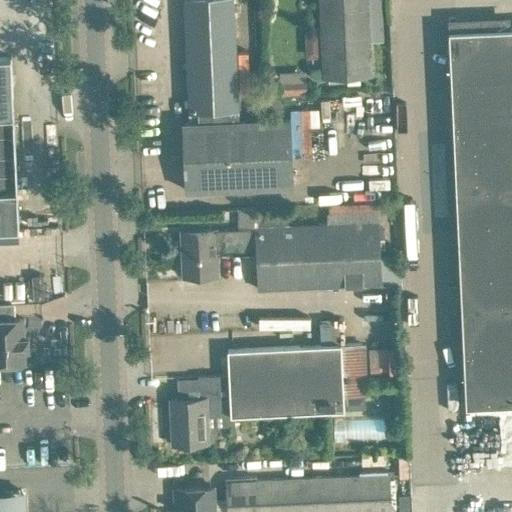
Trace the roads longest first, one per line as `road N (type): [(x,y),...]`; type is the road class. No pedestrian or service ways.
road 1 (unclassified): [(115,511),(92,0)]
road 2 (unknown): [(425,143),(438,467)]
